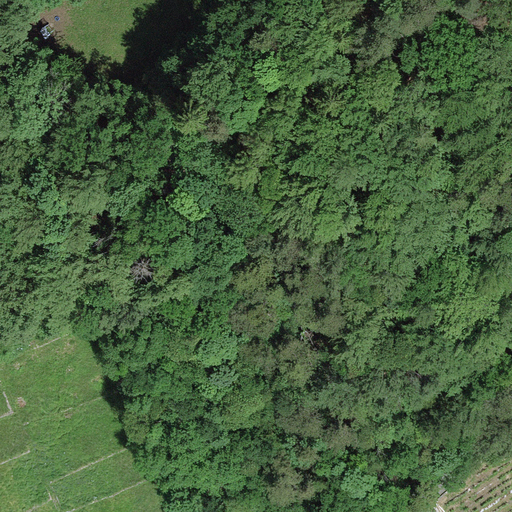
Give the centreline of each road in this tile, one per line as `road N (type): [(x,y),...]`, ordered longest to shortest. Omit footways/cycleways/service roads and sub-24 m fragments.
road 1 (track): [(306,0),(268,82),(206,167),(209,201),(239,218),(345,201),(410,164),(511,133)]
road 2 (residential): [(511,423),(415,511)]
